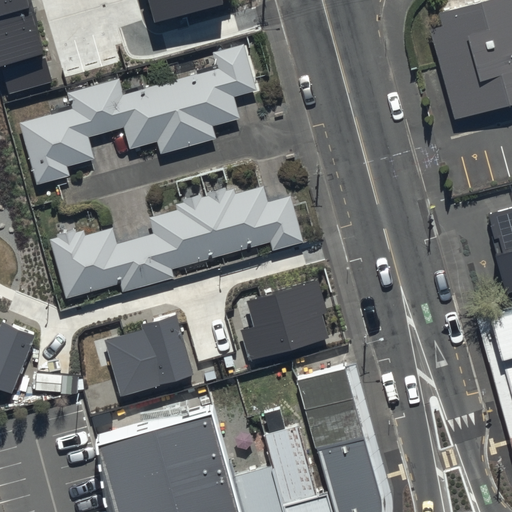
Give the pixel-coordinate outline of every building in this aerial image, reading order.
[(27,0),(0,0),(0,69),(44,56),(27,0)] [(115,5),(113,0),(80,0),(85,15),(102,11),(101,9),(115,5)] [(221,0),(150,0),(156,21),(222,2),(221,0)] [(511,106),(511,0),(485,0),(435,14),(439,30),(432,32),(456,121),(511,106)] [(171,78),(189,144),(216,136),(212,123),(242,115),(236,93),(256,87),(243,40),(213,48),(218,65),(171,78)] [(45,59),(3,71),(9,93),(51,81),(45,59)] [(119,75),(94,82),(107,127),(124,122),(130,146),(157,139),(160,151),(189,144),(171,78),(123,91),(119,75)] [(21,119),(37,180),(69,172),(66,162),(93,155),(87,132),(107,127),(94,82),(67,89),(72,106),(21,119)] [(231,180),(204,188),(222,252),(270,238),(272,247),(303,238),(290,192),(267,199),(263,183),(234,191),(231,180)] [(135,236),(148,281),(175,274),(172,266),(222,252),(204,188),(175,195),(178,207),(151,215),(155,230),(135,236)] [(511,206),(488,213),(509,291),(511,290),(511,206)] [(83,227),(51,236),(67,295),(121,280),(123,288),(148,281),(135,236),(118,241),(113,224),(85,232),(83,227)] [(317,277),(248,296),(255,322),(240,326),(249,357),(328,334),(321,310),(326,309),(317,277)] [(511,312),(492,318),(511,391),(511,312)] [(144,326),(106,336),(121,392),(195,373),(178,313),(143,322),(144,326)] [(0,320),(0,384),(12,390),(35,332),(1,318),(0,320)] [(365,437),(347,369),(300,382),(318,449),(365,437)] [(230,511),(204,414),(97,442),(115,511),(230,511)] [(265,437),(274,468),(231,480),(239,511),(334,511),(331,497),(319,500),(299,428),(265,437)] [(382,511),(382,502),(365,437),(318,449),(331,497),(334,511),(382,511)]
